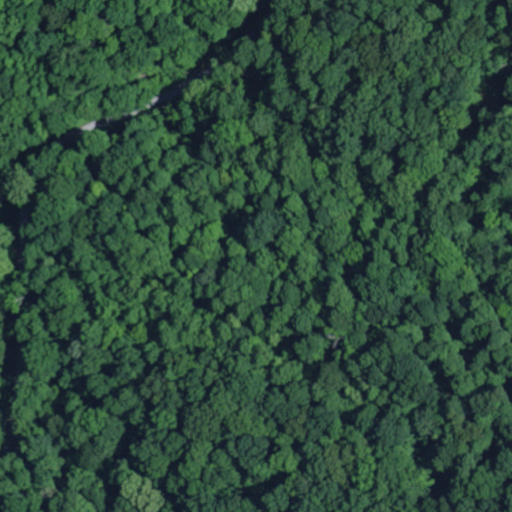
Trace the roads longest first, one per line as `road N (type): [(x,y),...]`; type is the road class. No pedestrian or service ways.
road 1 (residential): [(0,465),(18,415),(18,257),(34,168),(52,144),(204,65),(281,0)]
road 2 (residential): [(0,228),(85,227),(204,267),(268,312)]
